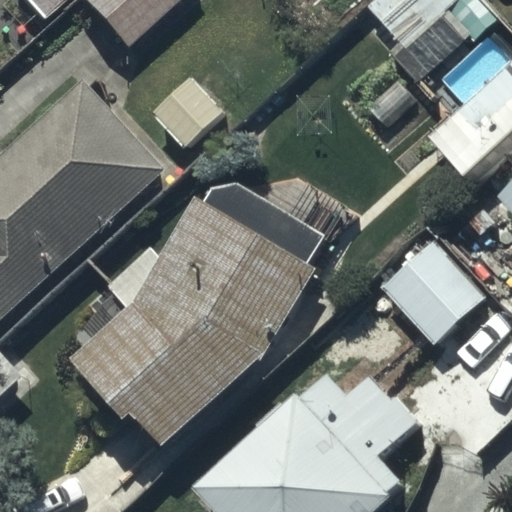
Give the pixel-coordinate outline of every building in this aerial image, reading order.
[(83,3),(80,0),(20,0),(17,3),(45,36),(83,3)] [(96,0),(82,14),(129,65),(199,0),(96,0)] [(483,0),(397,0),(373,22),(411,62),(453,22),(484,55),(511,29),(483,0)] [(511,170),(511,77),(431,150),(477,201),(511,170)] [(234,127),(202,92),(160,132),(192,166),(234,127)] [(0,347),(174,185),(91,96),(0,180),(0,347)] [(325,285),(204,215),(169,279),(160,264),(116,301),(141,334),(83,385),(139,454),(147,448),(175,473),(278,381),(271,377),(325,285)] [(443,361),(493,315),(433,245),(381,293),(443,361)] [(333,393),(206,511),(405,511),(417,502),(388,471),(422,439),(379,394),(355,417),(333,393)]
